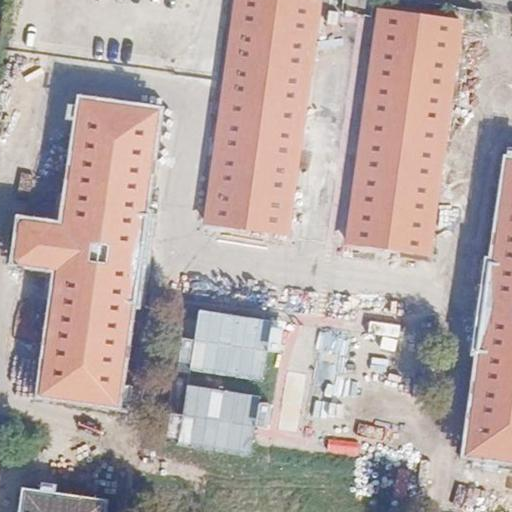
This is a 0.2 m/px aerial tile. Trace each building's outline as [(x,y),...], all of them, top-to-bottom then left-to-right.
[(174,0),(21,0),(17,32),(167,53),(174,0)] [(288,234),(319,2),(306,0),(236,0),(206,223),(288,234)] [(429,253),(449,110),(461,21),(379,10),(347,242),(429,253)] [(143,213),(158,112),(82,101),(64,227),(25,222),(21,225),(16,260),(20,264),(59,269),(41,395),(117,406),(131,304),(136,304),(149,214),(143,213)] [(511,161),(508,161),(494,262),(489,262),(476,352),(481,353),(467,454),(511,461),(511,161)] [(101,511),(103,505),(27,493),(24,511),(101,511)]
